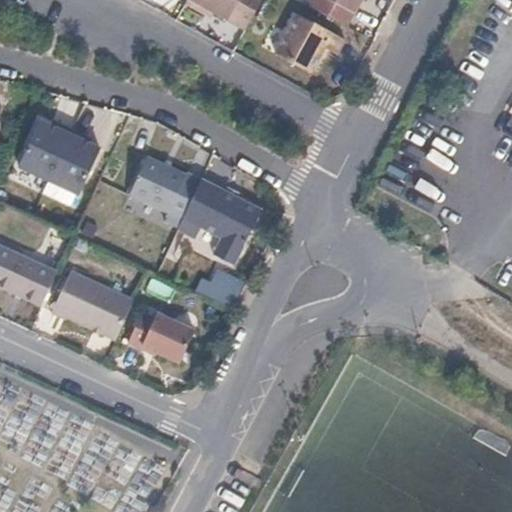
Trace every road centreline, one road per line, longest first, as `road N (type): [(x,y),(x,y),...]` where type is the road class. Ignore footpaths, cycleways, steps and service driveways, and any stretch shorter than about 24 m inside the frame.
road 1 (residential): [(324,194),(160,104),(0,59)]
road 2 (residential): [(104,0),(355,137)]
road 3 (residential): [(224,441),(0,335)]
road 4 (residential): [(251,375),(283,333),(369,295),(366,260),(314,220)]
road 5 (residential): [(314,220),(263,309),(251,375)]
road 6 (residential): [(355,137),(428,0)]
